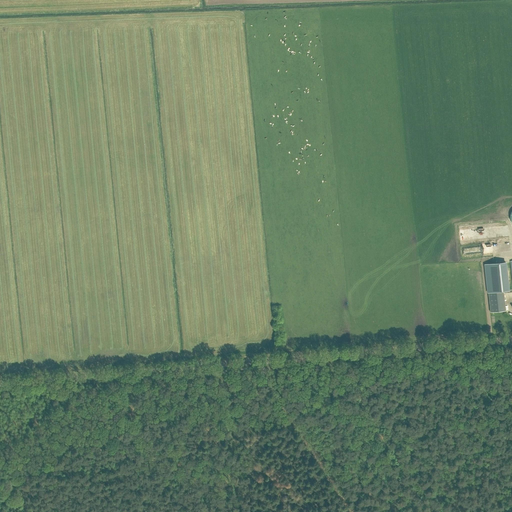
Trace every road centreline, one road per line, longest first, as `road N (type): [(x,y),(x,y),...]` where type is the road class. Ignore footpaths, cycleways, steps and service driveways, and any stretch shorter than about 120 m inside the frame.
road 1 (tertiary): [(511,339),(0,385)]
road 2 (track): [(140,511),(257,362),(355,511)]
